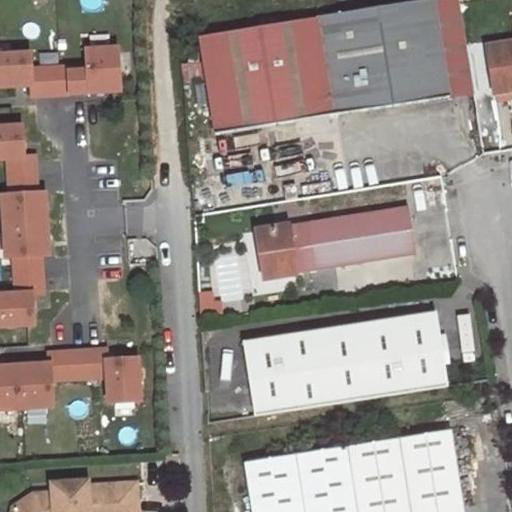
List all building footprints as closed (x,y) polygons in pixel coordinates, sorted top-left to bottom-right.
[(472,92),(457,0),(442,0),(431,2),(446,96),(472,92)] [(431,2),(199,39),(214,133),(446,96),(431,2)] [(489,92),(511,88),(511,40),(483,44),(489,92)] [(34,98),(130,93),(127,43),(90,45),(91,63),(41,66),(40,46),(0,48),(0,89),(33,87),(34,98)] [(190,61),(199,59),(197,46),(187,48),(190,61)] [(0,329),(48,327),(44,256),(58,255),(54,189),(42,190),(40,155),(33,156),(31,122),(0,123),(0,162),(5,162),(12,291),(0,291),(0,329)] [(404,211),(253,234),(260,282),(412,259),(404,211)] [(432,314),(242,345),(252,420),(444,388),(432,314)] [(149,403),(146,355),(113,357),(112,346),(49,350),(49,361),(0,363),(0,412),(62,409),(61,382),(108,380),(110,405),(149,403)] [(242,465),(249,511),(459,511),(447,432),(242,465)] [(139,511),(137,483),(89,488),(89,483),(53,487),(54,496),(35,498),(15,511),(139,511)]
